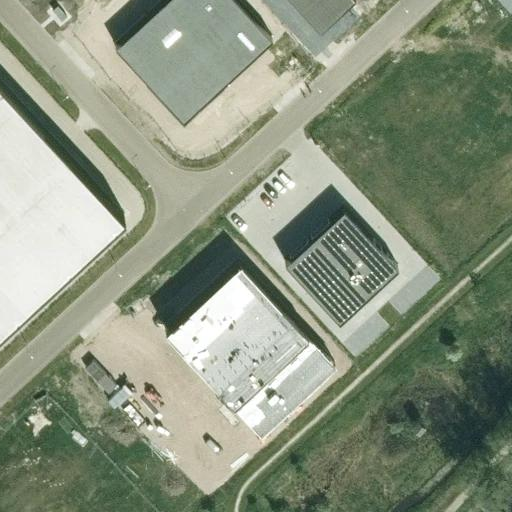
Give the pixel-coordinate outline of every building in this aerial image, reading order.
[(178,0),(117,54),(186,133),(273,50),(229,0),(178,0)] [(292,0),(318,28),(348,0),(292,0)] [(0,78),(0,326),(124,212),(0,78)] [(342,204),(282,259),(338,319),(397,264),(342,204)] [(237,258),(165,326),(259,429),(332,361),(237,258)] [(480,371),(500,339),(468,320),(449,352),(480,371)]
